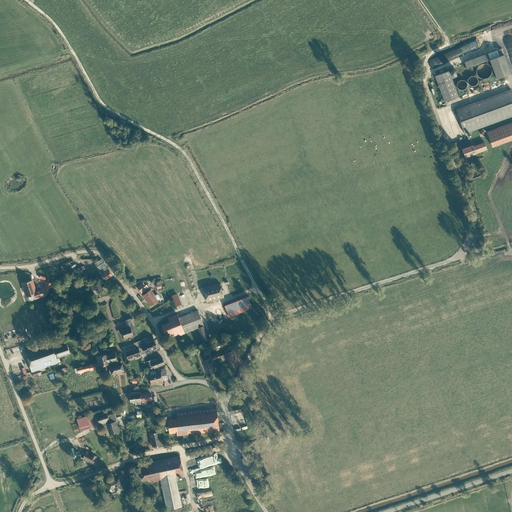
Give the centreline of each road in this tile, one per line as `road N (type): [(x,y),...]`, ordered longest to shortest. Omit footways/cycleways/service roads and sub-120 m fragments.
road 1 (residential): [(128,286),(110,298),(109,309),(129,391),(183,381)]
road 2 (residential): [(0,350),(51,485)]
road 3 (tertiary): [(511,469),(380,511)]
